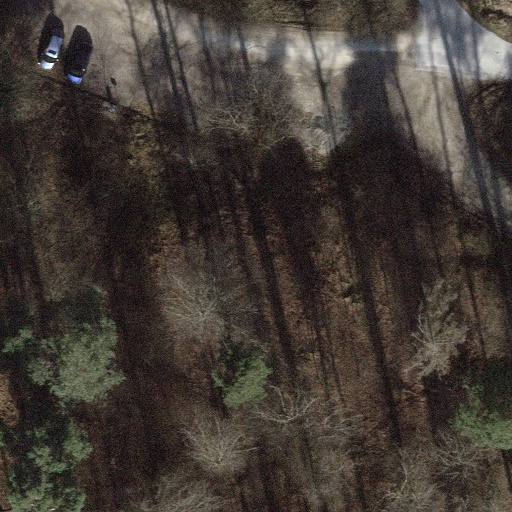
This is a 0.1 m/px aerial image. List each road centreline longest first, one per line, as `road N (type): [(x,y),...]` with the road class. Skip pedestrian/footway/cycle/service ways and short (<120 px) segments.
road 1 (unclassified): [(511,65),(450,53),(322,53),(121,7)]
road 2 (track): [(511,209),(481,184),(454,136),(450,53),(435,0)]
